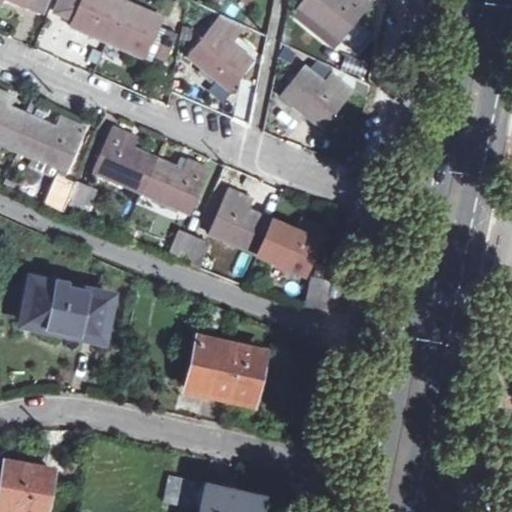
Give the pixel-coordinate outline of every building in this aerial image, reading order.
[(47,0),(10,0),(23,6),(24,4),(42,12),(47,0)] [(59,0),(55,9),(67,14),(73,0),(59,0)] [(80,0),(69,25),(108,42),(125,2),(120,0),(80,0)] [(324,28),(326,30),(339,42),(354,23),(369,4),(364,0),(303,0),(298,6),(311,17),(312,19),(315,15),(326,25),(324,28)] [(162,18),(125,2),(108,42),(145,59),(147,55),(164,62),(176,34),(158,26),(162,18)] [(321,36),(326,30),(324,28),(326,25),(315,15),(312,19),(311,17),(305,24),(321,36)] [(223,39),(230,30),(231,29),(217,17),(187,54),(201,66),(202,67),(205,64),(218,74),(215,78),(228,89),(250,62),(230,44),(223,39)] [(237,36),(230,30),(223,39),(230,44),(237,36)] [(211,84),(215,78),(218,74),(205,64),(202,67),(201,66),(197,72),(211,84)] [(307,116),(308,117),(321,128),(351,92),(329,75),(323,83),(303,66),(280,95),(294,105),(296,106),(298,103),(310,112),(307,116)] [(1,143),(16,150),(31,116),(8,107),(12,96),(0,90),(0,136),(3,138),(1,143)] [(296,106),(294,105),(292,108),(306,119),(308,117),(307,116),(310,112),(298,103),(296,106)] [(54,126),(31,116),(16,150),(32,157),(34,152),(49,158),(47,163),(63,170),(64,171),(83,126),(58,116),(54,126)] [(124,185),(141,192),(155,159),(132,149),(136,138),(113,128),(93,171),(109,178),(111,173),(126,179),(124,185)] [(32,157),(28,166),(54,177),(55,173),(60,175),(63,170),(47,163),(49,158),(34,152),(32,157)] [(181,170),(155,159),(141,192),(157,199),(159,194),(174,201),(172,206),(188,213),(207,169),(186,160),(181,170)] [(42,203),(61,211),(74,181),(60,175),(55,173),(54,177),(42,203)] [(94,190),(74,181),(61,211),(81,219),(94,190)] [(240,247),(256,255),(270,222),(245,211),(250,199),(228,189),(209,233),(225,240),(227,235),(242,242),(240,247)] [(296,233),(270,222),(256,255),(272,262),(275,256),(289,262),(287,268),(304,276),(323,231),(300,222),(296,233)] [(167,255),(181,260),(192,237),(177,231),(167,255)] [(206,243),(192,237),(181,260),(197,267),(206,243)] [(310,277),(304,306),(324,309),(329,281),(310,277)] [(31,280),(28,295),(37,298),(31,325),(63,332),(64,326),(103,334),(110,297),(67,288),(68,283),(54,280),(53,285),(31,280)] [(37,298),(28,295),(22,324),(31,325),(37,298)] [(64,326),(63,332),(102,340),(103,334),(64,326)] [(188,389),(251,403),(257,377),(262,352),(199,338),(188,389)] [(0,509),(13,511),(42,511),(48,490),(51,470),(5,461),(2,475),(0,474),(0,509)] [(258,511),(262,495),(170,474),(164,501),(201,510),(201,511),(258,511)] [(51,511),(56,492),(48,490),(42,511),(51,511)]
